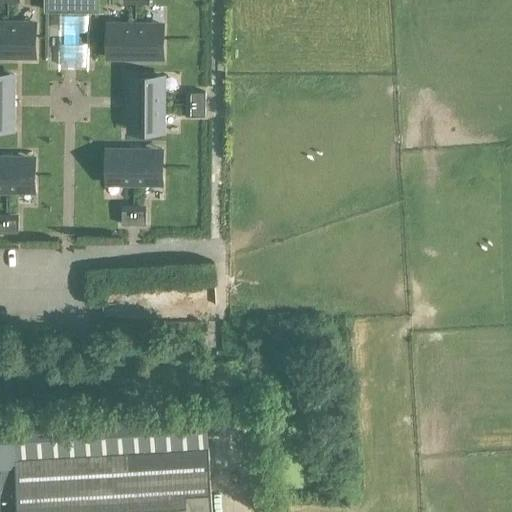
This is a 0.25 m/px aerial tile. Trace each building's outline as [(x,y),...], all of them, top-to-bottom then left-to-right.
[(0,52),(8,52),(9,21),(0,20),(0,52)] [(9,21),(8,52),(36,53),(36,21),(9,21)] [(99,54),(131,54),(132,25),(100,24),(99,54)] [(164,25),(132,25),(131,54),(163,54),(164,25)] [(0,101),(10,102),(10,74),(0,74),(0,101)] [(134,104),(163,104),(163,77),(134,76),(134,104)] [(192,92),(192,104),(206,104),(206,92),(192,92)] [(10,102),(0,101),(0,129),(10,129),(10,102)] [(163,131),(163,104),(134,104),(134,131),(163,131)] [(206,116),(206,104),(192,104),(191,116),(206,116)] [(108,182),(135,183),(135,153),(108,153),(108,182)] [(163,154),(135,153),(135,183),(162,183),(163,154)] [(35,161),(8,161),(7,190),(35,190),(35,161)] [(134,224),(135,210),(122,210),(122,224),(134,224)] [(135,210),(134,224),(146,225),(147,210),(135,210)] [(7,218),(7,233),(19,233),(19,219),(7,218)] [(215,511),(210,415),(0,427),(0,464),(15,464),(17,509),(0,509),(0,511),(215,511)]
